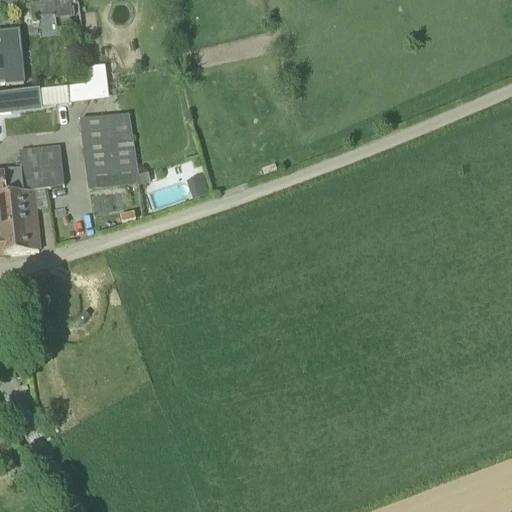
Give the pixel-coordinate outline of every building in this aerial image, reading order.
[(68,0),(53,3),(55,17),(55,21),(72,19),(69,0),(68,0)] [(33,19),(55,17),(53,3),(31,8),(33,19)] [(0,35),(0,84),(25,83),(21,34),(0,35)] [(69,89),(70,103),(107,98),(104,71),(86,73),(86,77),(86,87),(69,89)] [(0,118),(42,114),(42,108),(40,92),(0,97),(0,118)] [(138,177),(128,117),(80,124),(89,194),(151,185),(150,175),(138,177)] [(20,176),(5,177),(6,197),(33,194),(44,193),(63,191),(59,152),(18,156),(20,176)] [(6,197),(5,177),(0,177),(0,258),(6,259),(38,254),(35,212),(33,194),(6,197)] [(198,203),(210,199),(204,180),(192,184),(198,203)] [(35,212),(47,211),(44,193),(33,194),(35,212)]
